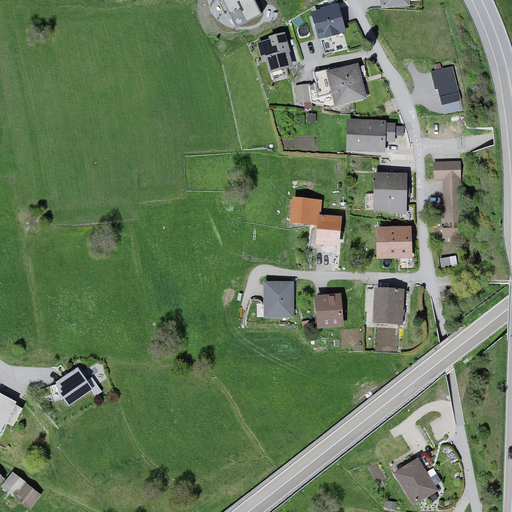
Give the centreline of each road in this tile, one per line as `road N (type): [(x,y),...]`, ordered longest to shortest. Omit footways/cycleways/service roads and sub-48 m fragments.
road 1 (residential): [(476,511),(424,250),(418,147)]
road 2 (trunk): [(249,511),(511,304)]
road 3 (residential): [(418,147),(407,107),(351,0)]
